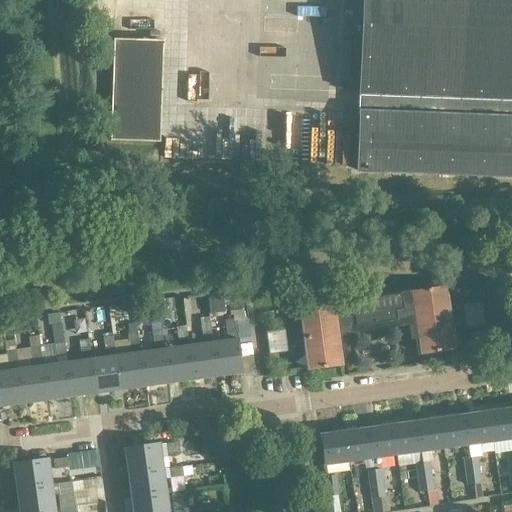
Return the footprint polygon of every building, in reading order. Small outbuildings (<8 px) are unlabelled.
[(256,9),(256,0),(233,0),(234,9),(256,9)] [(511,0),(362,0),(357,172),(511,177),(511,0)] [(294,3),(293,19),(265,18),(265,29),(328,32),(329,4),(294,3)] [(342,39),(340,78),(348,78),(350,39),(342,39)] [(160,143),(162,41),(113,40),(110,142),(160,143)] [(420,355),(454,350),(445,288),(401,295),(403,306),(413,305),(420,355)] [(342,303),(344,315),(346,329),(405,321),(403,306),(401,295),(401,293),(402,293),(401,291),(375,295),(369,296),(332,301),(333,302),(342,301),(342,303)] [(342,303),(298,309),(307,371),(341,366),(334,316),(344,315),(342,303)] [(463,306),(466,328),(484,326),(481,303),(463,306)] [(0,321),(0,329),(12,328),(11,320),(0,321)] [(233,321),(224,322),(225,335),(225,336),(235,334),(235,332),(234,324),(233,321)] [(248,322),(234,324),(235,332),(236,332),(250,330),(248,322)] [(209,325),(199,326),(201,337),(201,339),(211,338),(211,336),(209,325)] [(175,329),(177,342),(177,343),(187,341),(185,327),(175,329)] [(102,340),(112,338),(111,328),(101,330),(102,340)] [(161,331),(151,333),(153,346),(163,344),(161,331)] [(284,331),(265,333),(268,356),(287,353),(284,331)] [(213,344),(218,378),(242,374),(236,332),(235,332),(235,334),(225,336),(225,335),(224,335),(225,342),(213,344)] [(136,335),(127,336),(129,349),(138,348),(138,346),(136,335)] [(193,381),(218,378),(213,344),(212,336),(211,336),(211,338),(201,339),(201,337),(202,345),(188,347),(193,381)] [(102,340),(104,353),(114,351),(112,338),(102,340)] [(47,402),(42,368),(38,341),(28,342),(30,356),(28,357),(30,369),(18,371),(22,405),(47,402)] [(88,341),(78,343),(80,356),(90,355),(90,354),(88,341)] [(169,385),(193,381),(188,347),(187,341),(177,343),(177,342),(176,342),(177,349),(164,351),(169,385)] [(6,356),(0,356),(0,408),(22,405),(18,371),(17,371),(14,344),(4,345),(6,356)] [(63,345),(53,346),(55,359),(56,359),(65,358),(65,357),(63,345)] [(120,391),(144,388),(140,354),(139,346),(138,346),(138,348),(129,349),(130,355),(115,357),(120,391)] [(144,388),(169,385),(164,351),(140,354),(144,388)] [(71,398),(96,395),(91,361),(90,354),(90,355),(80,356),(81,362),(66,364),(71,398)] [(57,365),(42,368),(47,402),(71,398),(66,364),(65,357),(65,358),(56,359),(57,365)] [(96,395),(120,391),(115,357),(91,361),(96,395)] [(511,409),(500,411),(499,408),(488,409),(493,442),(511,439),(511,409)] [(493,442),(488,409),(476,411),(477,415),(464,416),(468,446),(493,442)] [(468,446),(464,416),(452,418),(452,414),(440,416),(444,449),(468,446)] [(444,449),(440,416),(427,418),(428,421),(416,423),(420,452),(444,449)] [(420,452),(416,423),(404,425),(403,421),(391,423),(396,456),(420,452)] [(396,456),(391,423),(380,424),(380,428),(368,430),(372,459),(396,456)] [(372,459),(368,430),(355,431),(355,428),(343,429),(348,462),(372,459)] [(319,436),(323,466),(348,462),(343,429),(331,431),(332,435),(319,436)] [(133,449),(149,447),(148,436),(131,439),(133,449)] [(178,444),(164,445),(165,446),(166,455),(179,454),(178,444)] [(166,458),(166,455),(165,446),(158,447),(158,445),(149,447),(133,449),(124,450),(128,475),(162,470),(160,459),(166,458)] [(476,457),(464,458),(466,472),(478,470),(476,457)] [(53,461),(54,470),(67,469),(66,459),(53,461)] [(47,461),(13,466),(16,490),(50,485),(47,461)] [(429,463),(416,465),(418,479),(431,477),(429,463)] [(169,479),(182,478),(181,468),(168,469),(169,479)] [(162,470),(128,475),(131,499),(165,494),(162,470)] [(380,470),(367,472),(369,485),(382,484),(380,470)] [(481,484),(478,470),(466,472),(468,486),(481,484)] [(337,496),(334,476),(325,478),(328,497),(337,496)] [(433,491),(431,477),(418,479),(420,493),(433,491)] [(56,485),(57,495),(71,493),(70,483),(56,485)] [(384,498),(382,484),(369,485),(371,499),(384,498)] [(50,485),(16,490),(19,511),(36,511),(54,510),(52,495),(57,495),(56,485),(50,486),(50,485)] [(171,494),(172,504),(186,502),(185,492),(171,494)] [(165,494),(131,499),(133,511),(167,511),(165,495),(165,494)] [(339,511),(337,497),(318,500),(319,511),(339,511)]
